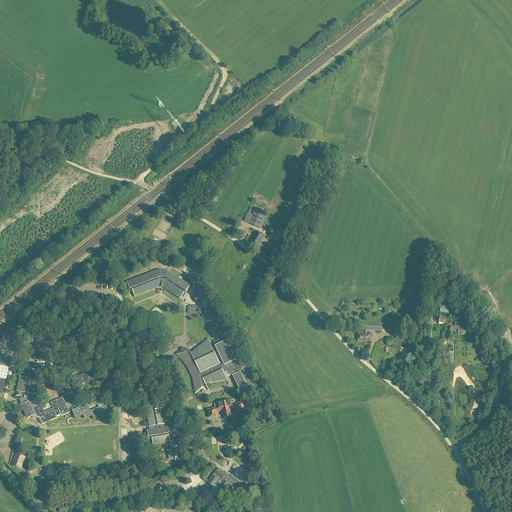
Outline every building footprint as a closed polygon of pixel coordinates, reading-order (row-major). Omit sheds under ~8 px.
[(249,223),(260,228),(267,212),(256,208),(249,223)] [(259,246),(265,235),(255,231),(250,242),(259,246)] [(190,285),(170,272),(169,273),(167,272),(159,271),(157,272),(156,270),(127,282),(130,291),(132,290),(135,297),(135,296),(160,286),(160,284),(163,285),(163,287),(180,298),(184,293),(185,293),(190,285)] [(195,289),(195,295),(196,301),(208,301),(208,294),(205,295),(204,285),(197,285),(197,289),(195,289)] [(215,316),(209,309),(205,312),(210,320),(215,317),(215,316)] [(421,328),(420,328),(420,320),(412,320),(412,325),(413,325),(413,330),(421,330),(421,328)] [(370,342),(370,333),(367,333),(367,330),(381,331),(382,324),(362,324),(362,330),(364,330),(364,333),(359,332),(358,341),(370,342)] [(465,334),(465,326),(463,326),(463,324),(457,324),(457,326),(449,326),(449,332),(457,332),(457,334),(465,334)] [(3,337),(2,342),(12,345),(13,339),(3,337)] [(243,367),(233,348),(230,349),(226,340),(215,345),(218,351),(215,353),(208,338),(207,338),(208,339),(205,341),(202,344),(202,343),(202,344),(199,346),(197,348),(196,348),(194,351),(191,353),(190,351),(189,350),(188,349),(188,348),(187,348),(186,348),(185,347),(184,347),(183,347),(182,348),(181,348),(185,352),(176,354),(177,354),(178,356),(180,358),(180,359),(180,358),(182,361),(183,361),(185,364),(187,366),(188,369),(190,372),(189,372),(190,372),(191,375),(192,378),(193,381),(194,384),(193,384),(194,384),(194,387),(194,388),(195,391),(195,393),(202,387),(201,386),(205,383),(208,390),(209,390),(206,383),(209,383),(213,382),(216,381),(216,382),(216,381),(220,381),(223,380),(224,380),(223,380),(227,379),(228,382),(228,381),(224,372),(227,371),(228,373),(229,374),(229,373),(230,374),(232,372),(233,372),(235,374),(232,375),(233,375),(234,377),(235,379),(235,380),(236,382),(237,384),(238,386),(238,387),(238,386),(239,387),(239,388),(239,389),(241,388),(241,389),(243,388),(244,390),(244,391),(252,387),(250,383),(250,384),(242,367),(243,367)] [(0,358),(0,377),(7,379),(11,360),(0,358)] [(94,380),(91,373),(86,375),(85,373),(78,376),(77,374),(76,375),(75,372),(71,374),(72,376),(71,377),(74,382),(72,383),(75,390),(82,387),(81,384),(86,382),(87,383),(94,380)] [(42,423),(57,417),(57,415),(60,414),(61,415),(69,412),(65,403),(74,399),(71,392),(62,396),(62,397),(51,402),(53,408),(44,412),(41,405),(37,397),(38,397),(37,397),(35,395),(36,395),(35,394),(36,391),(37,387),(37,384),(38,380),(39,380),(19,376),(20,376),(19,380),(18,383),(18,384),(17,387),(17,391),(16,391),(19,392),(18,396),(16,396),(21,396),(21,399),(20,399),(20,400),(22,404),(20,404),(21,405),(22,408),(24,411),(25,415),(27,418),(26,418),(27,418),(32,416),(32,417),(33,418),(34,418),(35,418),(36,418),(37,418),(39,421),(41,421),(42,424),(42,423)] [(110,416),(105,404),(103,398),(88,405),(89,407),(97,404),(99,407),(91,411),(87,403),(72,410),(76,418),(83,415),(85,418),(92,415),(94,419),(101,415),(103,419),(110,416)] [(229,409),(232,408),(233,408),(236,408),(237,411),(244,410),(242,402),(235,404),(235,403),(234,399),(230,400),(218,402),(218,403),(214,403),(215,407),(215,408),(208,410),(209,417),(217,416),(216,412),(219,411),(220,411),(222,410),(224,418),(231,416),(229,409)] [(174,433),(173,425),(172,425),(164,427),(163,424),(165,424),(165,423),(164,423),(162,408),(155,409),(153,410),(153,411),(146,412),(146,413),(147,412),(149,426),(155,425),(156,428),(147,430),(147,429),(148,436),(147,437),(147,438),(148,439),(152,438),(153,444),(170,441),(171,449),(167,450),(169,459),(173,458),(175,458),(175,460),(180,459),(179,459),(177,446),(173,446),(172,439),(173,438),(173,437),(174,437),(174,436),(174,435),(176,435),(175,433),(174,433)] [(21,468),(25,456),(16,453),(12,464),(21,468)] [(230,496),(241,482),(229,473),(227,475),(218,468),(207,482),(213,486),(214,484),(230,496)] [(211,492),(216,496),(220,490),(215,486),(211,492)]
